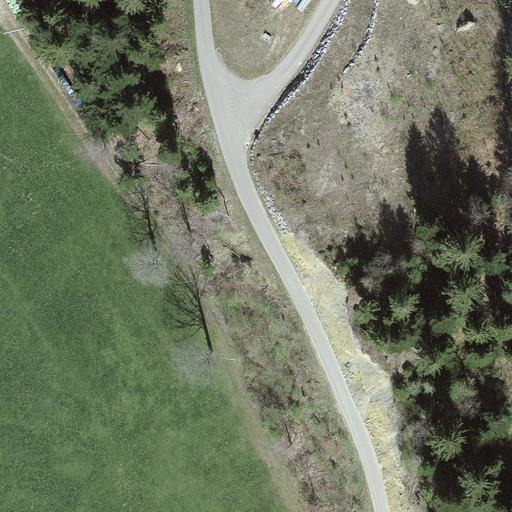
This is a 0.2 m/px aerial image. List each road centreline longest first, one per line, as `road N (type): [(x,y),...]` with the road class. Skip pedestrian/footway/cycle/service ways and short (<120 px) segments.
road 1 (track): [(0,15),(77,107),(172,255),(245,387),(300,511)]
road 2 (track): [(201,0),(214,91),(246,190),(344,391),(385,511)]
road 3 (track): [(226,134),(296,58),(333,0)]
